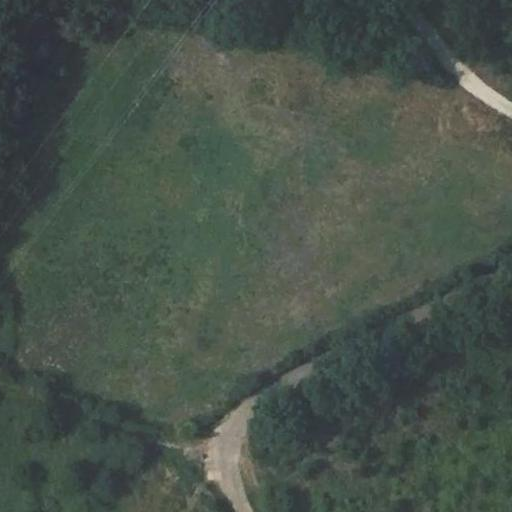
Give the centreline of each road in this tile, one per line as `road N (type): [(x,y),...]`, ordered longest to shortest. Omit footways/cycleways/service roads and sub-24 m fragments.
road 1 (unclassified): [(247,511),(220,458),(225,431),(250,402),(511,265)]
road 2 (track): [(511,109),(459,78),(402,0)]
